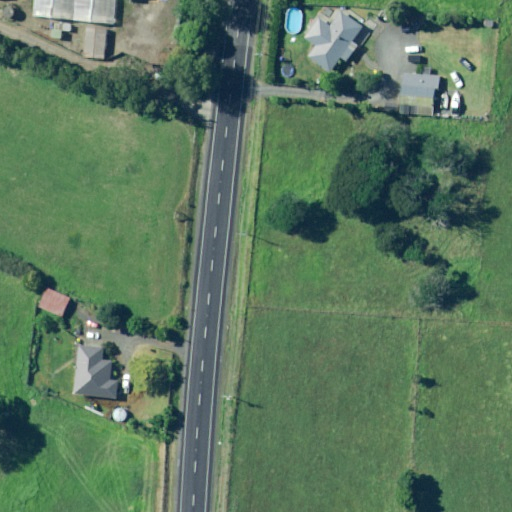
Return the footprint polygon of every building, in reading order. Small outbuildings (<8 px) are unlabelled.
[(36,0),(34,15),(116,25),(118,0),(133,0),(136,0),(36,0)] [(358,49),(360,47),(355,43),(366,28),(344,12),(333,27),(328,23),(327,25),(325,24),(326,22),(324,20),(322,22),(320,20),(312,31),(319,36),(318,37),(321,40),(318,44),(319,45),(310,58),(320,65),(326,69),(332,73),(343,58),(349,63),(356,52),(358,49)] [(63,39),(63,24),(56,24),(56,31),(54,31),(53,39),(63,39)] [(107,60),(109,29),(89,28),(86,59),(107,60)] [(403,88),(401,112),(401,114),(411,115),(412,109),(435,111),(437,89),(440,89),(441,77),(419,75),(418,87),(403,85),(403,88)] [(486,229),(476,228),(475,239),(485,240),(486,229)] [(71,299),(49,289),(40,308),(62,318),(71,299)] [(105,349),(100,348),(80,347),(78,364),(75,396),(118,400),(120,382),(117,382),(111,382),(113,362),(103,361),(105,349)]
